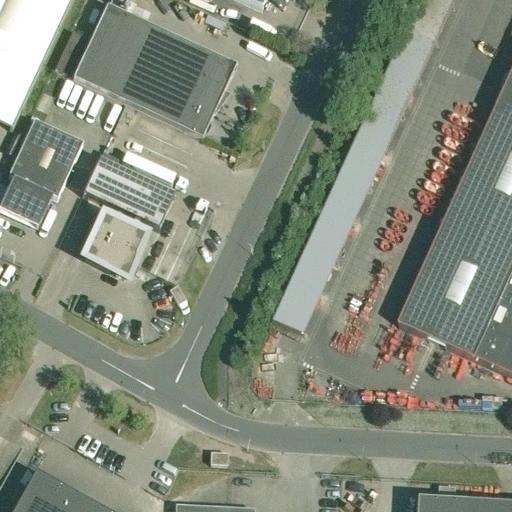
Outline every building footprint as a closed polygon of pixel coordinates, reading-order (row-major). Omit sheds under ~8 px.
[(0,0),(0,129),(11,134),(73,0),(0,0)] [(231,0),(261,14),(266,0),(231,0)] [(304,340),(458,0),(423,0),(275,326),(304,340)] [(201,145),(235,70),(106,10),(71,84),(201,145)] [(275,45),(291,52),(298,37),(281,30),(275,45)] [(511,79),(399,331),(476,366),(476,365),(511,381),(511,79)] [(82,148),(33,126),(7,182),(12,184),(0,210),(0,217),(36,234),(51,202),(56,204),(82,148)] [(135,260),(144,241),(134,237),(139,226),(158,235),(174,198),(99,164),(100,163),(98,163),(81,200),(83,200),(133,223),(128,234),(103,222),(84,263),(103,272),(103,273),(114,279),(131,273),(136,261),(135,260)] [(227,457),(210,456),(210,469),(227,469),(227,457)] [(97,511),(35,477),(14,511),(97,511)]
